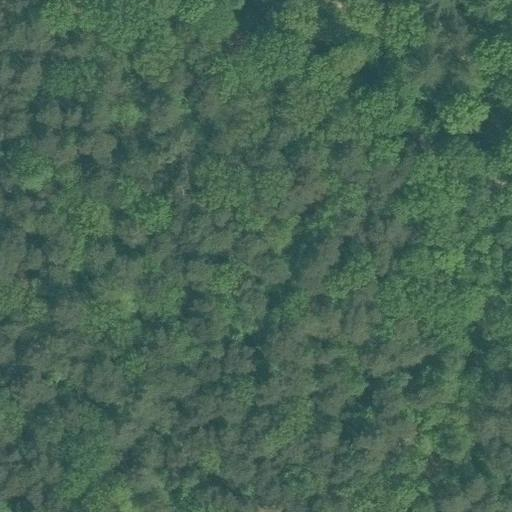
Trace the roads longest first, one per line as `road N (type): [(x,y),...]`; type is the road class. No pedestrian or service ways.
road 1 (unclassified): [(511,200),(162,0)]
road 2 (track): [(399,511),(511,245)]
